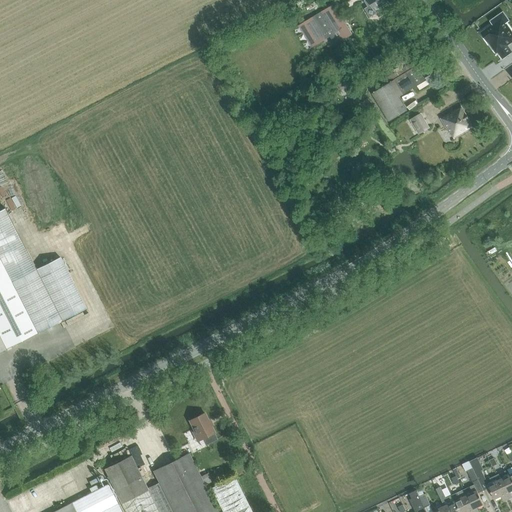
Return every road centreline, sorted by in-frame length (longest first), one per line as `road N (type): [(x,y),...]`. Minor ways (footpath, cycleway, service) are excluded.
road 1 (tertiary): [(0,451),(354,266),(511,156)]
road 2 (tertiary): [(511,122),(425,0)]
